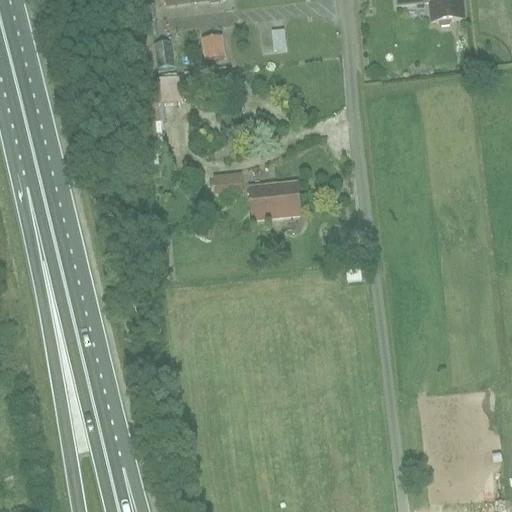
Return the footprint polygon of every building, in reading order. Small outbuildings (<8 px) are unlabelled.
[(165,0),(167,8),(210,3),(210,6),(220,4),(219,2),(223,1),(222,0),(165,0)] [(438,24),(441,29),(450,28),(452,23),(464,22),(461,0),(396,0),(397,8),(430,5),(432,25),(438,24)] [(142,73),(158,72),(174,70),(171,45),(155,47),(154,39),(151,7),(131,10),(135,42),(139,41),(142,73)] [(220,39),(203,41),(207,63),(224,60),(220,39)] [(142,111),(160,110),(159,82),(140,83),(142,111)] [(211,196),(217,196),(242,193),(241,181),(210,185),(208,187),(209,194),(211,196)] [(297,186),(250,191),(253,223),(301,218),(297,186)] [(348,284),(362,282),(361,272),(347,274),(348,284)] [(447,400),(447,414),(459,413),(458,400),(447,400)]
